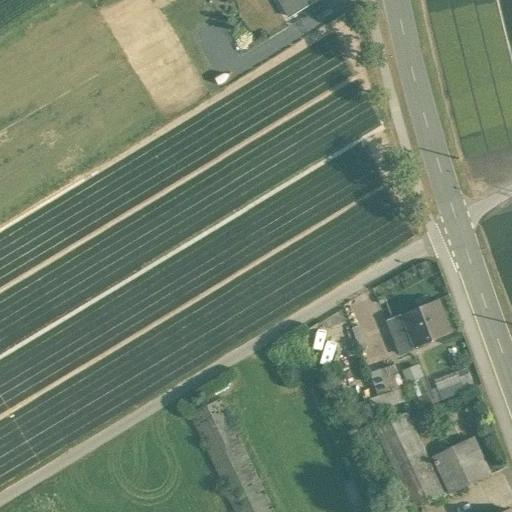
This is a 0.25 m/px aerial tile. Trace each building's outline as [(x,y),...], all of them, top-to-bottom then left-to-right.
[(311,0),(280,0),(291,17),(313,4),(311,0)] [(53,282),(52,324),(60,324),(61,313),(77,313),(77,303),(84,303),(85,285),(65,285),(65,282),(53,282)] [(439,299),(402,314),(415,348),(452,333),(439,299)] [(415,348),(402,314),(388,320),(401,355),(415,349),(415,348)] [(381,369),(370,373),(378,395),(389,390),(381,369)] [(466,369),(435,381),(442,399),(473,387),(466,369)] [(390,393),(370,400),(374,411),(409,400),(406,389),(391,395),(390,393)] [(274,511),(221,397),(188,413),(234,511),(274,511)] [(446,495),(407,412),(373,427),(413,511),(446,495)] [(474,437),(432,457),(450,494),(491,474),(474,437)]
